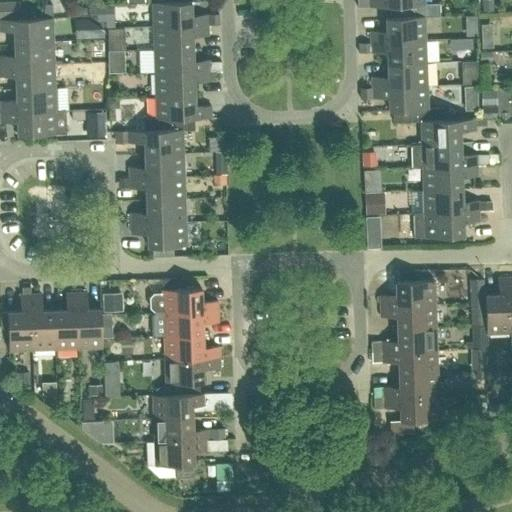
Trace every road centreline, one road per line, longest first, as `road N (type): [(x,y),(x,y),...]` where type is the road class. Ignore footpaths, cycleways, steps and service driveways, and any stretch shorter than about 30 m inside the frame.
road 1 (residential): [(348,0),(351,92),(331,114),(251,118),(229,94),(227,0)]
road 2 (residential): [(247,511),(511,445)]
road 3 (residential): [(112,268),(107,181),(93,160),(72,148),(0,150)]
road 4 (residential): [(0,402),(151,511)]
road 5 (residential): [(511,252),(361,257)]
road 6 (residential): [(239,384),(366,380)]
road 7 (residential): [(237,265),(112,268)]
road 8 (residential): [(361,257),(237,265)]
road 9 (residential): [(366,380),(361,257)]
